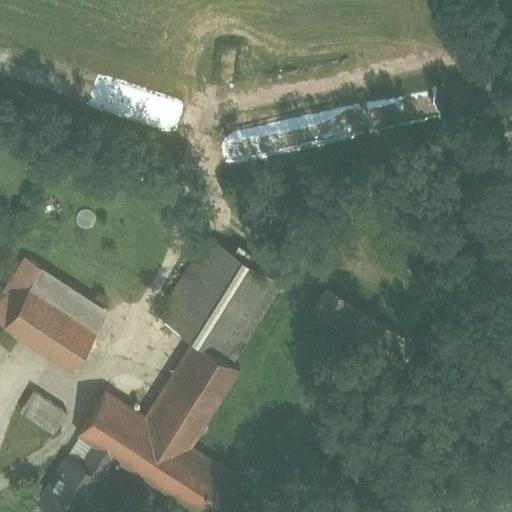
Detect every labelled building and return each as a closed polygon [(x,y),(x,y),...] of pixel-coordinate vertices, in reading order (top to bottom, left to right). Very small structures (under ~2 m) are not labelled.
[(198,337),(240,363),(289,285),(212,237),(201,253),(163,315),(198,337)] [(77,373),(116,310),(30,256),(0,304),(0,312),(14,321),(8,331),(77,373)] [(342,293),(329,285),(318,303),(332,311),(342,293)] [(155,480),(206,511),(220,511),(245,473),(201,445),(249,369),(240,363),(198,337),(150,413),(113,390),(84,436),(138,469),(155,480)] [(35,388),(24,411),(61,429),(72,405),(35,388)] [(111,511),(138,469),(84,436),(43,501),(61,511),(111,511)]
